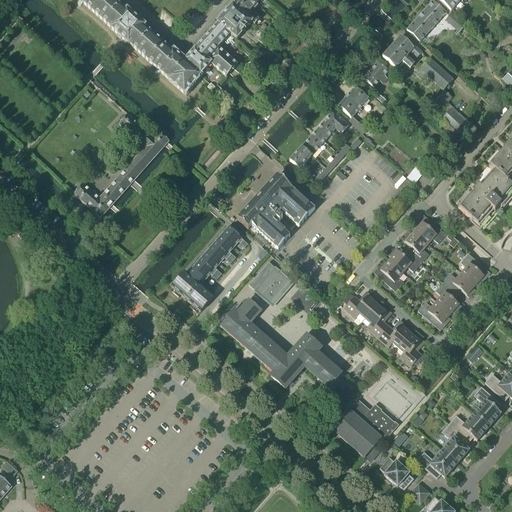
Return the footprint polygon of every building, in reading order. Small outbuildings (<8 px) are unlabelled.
[(80,0),(111,28),(129,45),(130,45),(169,79),(168,80),(185,95),(201,77),(185,63),(173,52),(172,53),(145,29),(146,28),(137,19),(128,11),(127,12),(113,0),(80,0)] [(251,11),(260,0),(241,0),(234,8),(252,25),(255,27),(259,21),(250,13),(251,11)] [(437,0),(451,13),(462,0),(437,0)] [(433,3),(406,32),(420,44),(446,15),(433,3)] [(217,25),(218,26),(230,36),(237,42),(252,25),(234,8),(233,7),(217,25)] [(261,19),(251,11),(250,13),(259,21),(261,19)] [(465,27),(451,14),(444,21),(459,34),(465,27)] [(218,26),(206,40),(218,50),(219,49),(222,44),(230,36),(218,26)] [(404,41),(401,38),(382,59),(396,71),(402,64),(411,71),(415,66),(407,59),(411,55),(417,60),(422,55),(405,39),(404,41)] [(195,51),(195,52),(210,66),(211,64),(227,78),(230,75),(234,70),(238,66),(219,49),(218,50),(206,40),(196,52),(195,51)] [(192,55),(185,63),(201,77),(201,76),(210,66),(195,52),(194,51),(191,54),(192,55)] [(443,93),(444,92),(453,83),(430,62),(420,72),(419,71),(418,70),(416,73),(434,90),(436,87),(443,93)] [(383,86),(388,81),(385,78),(388,74),(377,65),(363,80),(374,90),(380,83),(383,86)] [(511,90),(511,69),(501,81),(511,90)] [(360,110),(362,108),(363,110),(370,103),(368,101),(369,101),(355,89),(339,108),(352,119),(352,120),(353,119),(358,112),(359,114),(361,111),(360,110)] [(444,92),(443,93),(430,108),(438,115),(443,120),(453,109),(448,104),(452,99),(444,92)] [(382,105),(385,101),(379,96),(376,99),(382,105)] [(488,121),(495,112),(487,106),(480,115),(488,121)] [(467,142),(477,131),(453,109),(443,120),(467,142)] [(348,127),(334,113),(315,134),(324,143),(335,130),(341,135),(348,127)] [(154,138),(128,115),(119,126),(145,149),(99,200),(83,185),(74,196),(100,220),(110,209),(112,206),(130,186),(134,182),(165,147),(167,144),(169,142),(159,132),(154,138)] [(348,123),(363,136),(367,132),(353,119),(352,120),(348,123)] [(311,157),(324,143),(315,134),(302,149),(311,157)] [(511,144),(510,147),(508,145),(488,168),(493,172),(511,188),(511,187),(511,186),(511,184),(511,144)] [(342,159),(350,151),(346,147),(338,156),(342,159)] [(303,166),(311,157),(302,149),(289,162),(298,171),(301,168),(302,169),(304,167),(303,166)] [(329,174),(342,159),(338,156),(325,170),(329,174)] [(316,187),(329,174),(325,170),(312,183),(316,187)] [(501,208),(511,196),(511,188),(493,172),(480,188),(478,187),(458,210),(480,229),(494,213),(495,213),(500,207),(501,208)] [(302,199),(285,184),(278,178),(262,195),(260,192),(250,203),(253,205),(237,222),(247,231),(251,227),(278,251),(277,251),(278,251),(290,238),(273,223),(276,220),(279,223),(282,219),(279,216),(282,213),(299,228),(315,210),(314,210),(302,200),(303,199),(302,199)] [(414,234),(428,246),(433,241),(438,246),(446,237),(433,225),(429,230),(420,223),(414,229),(416,231),(414,234)] [(245,249),(248,246),(228,229),(187,275),(185,273),(171,288),(174,291),(172,293),(179,299),(181,297),(191,306),(189,308),(196,314),(198,312),(200,314),(214,299),(200,287),(210,276),(216,282),(221,276),(215,270),(224,260),(231,265),(236,260),(229,254),(238,244),(245,249)] [(423,252),(428,246),(414,234),(411,237),(409,235),(403,242),(412,250),(408,254),(421,265),(428,257),(423,252)] [(421,265),(408,254),(404,259),(395,251),(389,258),(391,260),(389,263),(403,275),(408,270),(413,274),(421,265)] [(461,275),(475,288),(478,285),(480,286),(485,280),(477,272),(481,267),(468,256),(460,265),(466,270),(461,275)] [(403,275),(389,263),(386,266),(384,264),(378,271),(387,278),(383,283),(384,284),(382,286),(386,290),(388,288),(396,294),(404,285),(398,280),(403,275)] [(272,310),(294,285),(275,268),(274,269),(268,264),(248,287),(254,292),(254,293),(272,310)] [(473,291),(475,288),(461,275),(456,281),(451,276),(443,285),(456,296),(460,292),(468,299),(474,292),(473,291)] [(452,301),(456,296),(443,285),(435,294),(441,298),(436,304),(450,316),(453,313),(455,315),(461,308),(452,301)] [(343,304),(347,307),(346,309),(344,311),(354,320),(355,321),(359,316),(365,321),(377,307),(374,304),(376,302),(369,296),(367,299),(363,303),(361,301),(359,303),(354,299),(350,296),(343,304)] [(249,326),(261,312),(250,303),(235,320),(230,316),(221,328),(274,374),(271,378),(285,391),(305,368),(329,390),(342,375),(317,354),(321,349),(307,337),(287,359),(249,326)] [(448,319),(450,316),(436,304),(431,309),(426,305),(418,314),(431,325),(435,320),(444,328),(449,321),(448,319)] [(377,340),(388,328),(383,324),(385,322),(383,320),(389,314),(382,308),(380,309),(377,307),(365,321),(370,326),(366,331),(377,340)] [(398,350),(410,336),(407,333),(409,331),(402,325),(396,332),(394,330),(392,332),(388,328),(377,340),(388,350),(392,345),(398,350)] [(410,336),(398,350),(403,355),(399,360),(411,370),(421,358),(416,353),(418,351),(416,350),(422,343),(415,337),(413,338),(410,336)] [(482,353),(477,349),(473,354),(478,358),(482,353)] [(450,379),(454,383),(458,379),(454,375),(450,379)] [(511,400),(511,376),(510,375),(501,385),(492,377),(485,385),(505,403),(509,398),(511,400)] [(409,381),(415,387),(419,382),(415,378),(411,378),(409,381)] [(448,379),(442,387),(447,392),(453,384),(448,379)] [(474,416),(489,429),(501,415),(498,412),(502,407),(481,389),(474,398),(483,406),(474,416)] [(433,403),(430,401),(426,406),(431,410),(434,406),(433,403)] [(370,412),(358,402),(349,412),(348,412),(332,431),(364,460),(381,441),(384,444),(399,427),(395,424),(394,425),(381,413),(382,412),(375,406),(370,412)] [(422,412),(418,417),(423,421),(427,416),(422,412)] [(477,443),(489,429),(474,416),(465,426),(456,418),(449,426),(469,444),(473,440),(477,443)] [(465,449),(469,444),(449,426),(442,435),(451,443),(442,453),(457,466),(469,452),(465,449)] [(394,443),(399,448),(407,438),(402,434),(394,443)] [(445,480),(457,466),(442,453),(433,463),(424,455),(417,463),(437,481),(441,476),(445,480)] [(409,476),(396,464),(395,465),(389,460),(380,471),(385,476),(384,477),(398,489),(399,488),(404,493),(414,481),(408,477),(409,476)] [(0,502),(12,489),(10,487),(12,485),(10,482),(18,474),(7,465),(2,470),(9,476),(4,482),(0,478),(0,502)] [(429,496),(419,486),(409,497),(420,506),(429,496)] [(451,511),(441,503),(440,504),(435,500),(425,511),(426,511),(451,511)]
